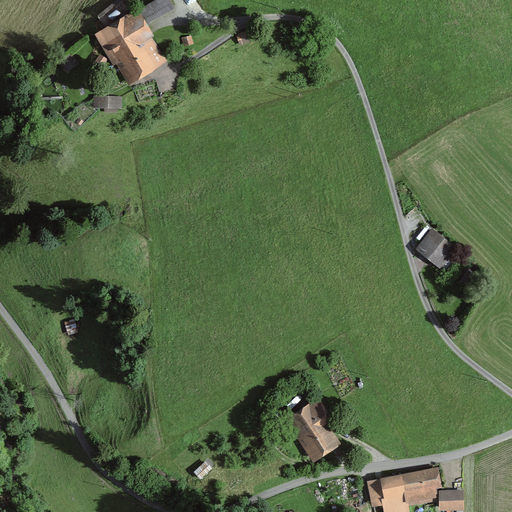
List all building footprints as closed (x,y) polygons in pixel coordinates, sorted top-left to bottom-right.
[(137,10),(134,12),(127,0),(118,0),(98,17),(106,29),(97,35),(111,58),(113,57),(127,80),(153,64),(155,67),(167,60),(151,34),(150,35),(144,26),(145,24),(145,23),(170,7),(165,0),(155,0),(138,11),(137,10)] [(241,43),(254,39),(251,30),(238,33),(241,43)] [(71,57),(63,64),(69,70),(76,64),(71,57)] [(94,111),(111,112),(112,101),(94,101),(94,111)] [(439,259),(444,263),(456,249),(433,230),(419,247),(436,261),(439,259)] [(467,271),(461,282),(469,287),(475,276),(467,271)] [(334,443),(321,424),(328,419),(323,411),(324,411),(316,399),(284,421),(292,433),(298,429),(316,455),(334,443)] [(200,477),(211,467),(206,462),(195,472),(200,477)] [(383,479),(388,507),(435,498),(433,485),(438,484),(435,471),(402,477),(402,475),(383,479)] [(440,488),(440,508),(463,507),(463,488),(440,488)]
